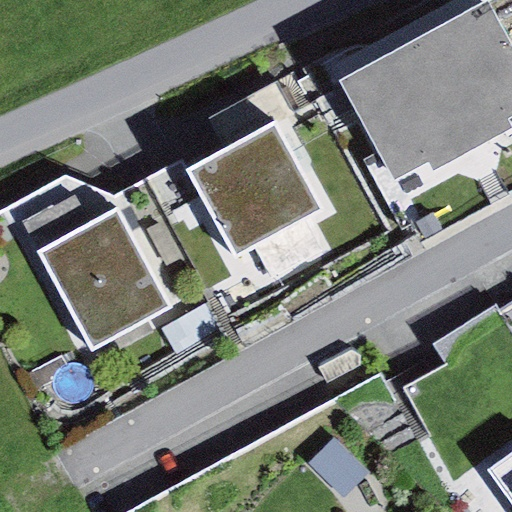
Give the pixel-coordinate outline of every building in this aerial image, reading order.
[(511,127),(511,60),(488,17),(421,52),(479,157),(511,139),(511,132),(510,129),(511,127)] [(479,157),(421,52),(340,92),(397,192),(431,173),(435,182),(479,157)] [(319,210),(275,131),(191,178),(235,257),(319,210)] [(119,216),(39,260),(92,355),(172,312),(119,216)] [(335,442),(311,466),(345,499),(369,475),(335,442)] [(511,463),(491,479),(511,507),(511,463)]
